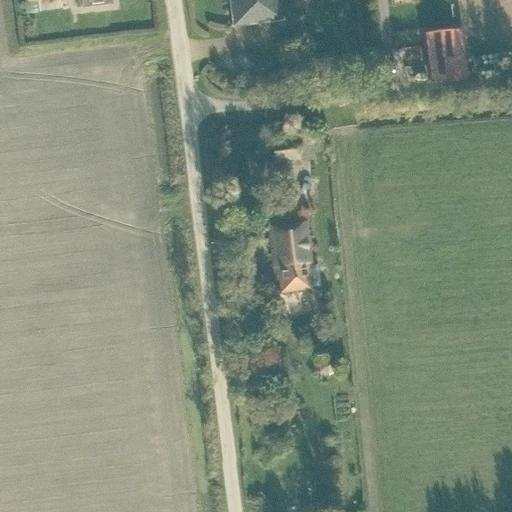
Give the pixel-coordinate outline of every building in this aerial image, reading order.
[(20,0),(21,5),(23,4),(24,15),(39,13),(38,2),(52,0),(79,0),(80,9),(111,5),(110,0),(20,0)] [(227,0),(232,28),(284,21),(281,0),(227,0)] [(460,31),(424,36),(430,83),(466,79),(460,31)] [(298,161),(296,141),(271,144),(274,175),(288,174),(287,162),(298,161)] [(316,142),(303,142),(303,160),(316,160),(316,142)] [(306,265),(311,265),(304,213),(295,213),(297,226),(284,227),(282,226),(266,228),(271,270),(276,269),(277,277),(273,277),(274,282),(278,281),(279,294),(309,290),(306,265)] [(335,372),(336,364),(329,359),(321,362),(320,371),(327,376),(335,372)]
